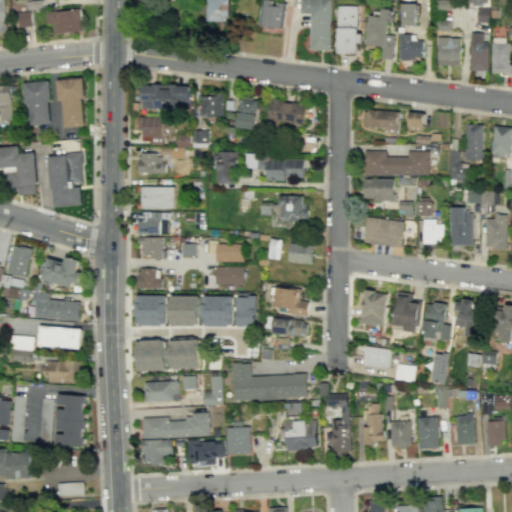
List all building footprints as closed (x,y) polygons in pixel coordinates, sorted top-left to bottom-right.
[(41,0),(24,0),(25,10),(42,8),(41,0)] [(205,0),(205,19),(228,19),(228,0),(205,0)] [(275,0),(274,0),(262,0),(259,25),(282,29),(286,3),(275,1),(275,0)] [(330,0),(299,0),(299,12),(310,13),(309,49),(330,49),(330,0)] [(450,0),(436,0),(437,9),(451,9),(450,0)] [(416,24),(415,14),(419,14),(419,3),(402,3),(402,25),(416,24)] [(357,5),(337,5),(336,52),(356,53),(357,43),(361,43),(361,33),(357,33),(357,5)] [(44,11),(45,23),(52,23),(53,33),(79,31),(78,19),(79,19),(78,8),(44,11)] [(395,34),(386,34),(387,22),(392,22),(393,8),(381,8),(380,14),(367,13),(365,44),(382,45),(381,58),(393,59),(395,34)] [(16,12),(18,27),(31,25),(30,11),(16,12)] [(451,29),(451,20),(439,20),(439,30),(451,29)] [(470,70),(488,70),(488,41),(483,41),(483,32),(470,32),(470,70)] [(400,58),(423,58),(423,36),(400,36),(400,58)] [(437,64),(460,65),(460,37),(438,36),(437,64)] [(510,72),(509,38),(500,38),(500,42),(491,43),(492,73),(510,72)] [(56,80),(82,78),(84,98),(81,99),(84,126),(64,128),(61,100),(58,101),(56,80)] [(22,83),(48,81),(50,102),(48,102),(50,124),(30,125),(28,104),(24,104),(22,83)] [(141,108),(188,108),(189,85),(141,84),(141,108)] [(0,85),(9,85),(12,120),(0,120),(0,85)] [(223,94),(201,94),(201,115),(223,116),(223,94)] [(257,97),(239,96),(237,127),(255,128),(257,97)] [(304,121),(306,102),(269,100),(268,119),(304,121)] [(399,111),(364,110),(364,128),(398,129),(399,111)] [(407,129),(422,130),(423,112),(408,111),(407,129)] [(163,127),(171,127),(171,117),(137,116),(137,128),(142,128),(141,137),(162,137),(163,127)] [(483,124),(466,123),(465,159),(482,160),(483,124)] [(511,136),(511,126),(495,125),(491,154),(509,156),(511,136)] [(193,147),(208,146),(208,129),(192,130),(193,147)] [(189,146),(188,134),(175,135),(176,146),(189,146)] [(34,152),(37,185),(34,185),(35,194),(19,195),(16,167),(0,168),(0,147),(18,146),(19,154),(34,152)] [(429,151),(408,150),(408,156),(386,156),(386,150),(364,150),(364,174),(429,175),(429,151)] [(449,178),(467,178),(468,162),(459,162),(460,150),(450,150),(449,178)] [(47,157),(62,155),(62,153),(81,151),(82,164),(80,164),(82,184),(77,184),(78,187),(80,187),(82,205),(54,207),(52,189),(50,189),(47,157)] [(215,183),(235,183),(235,151),(215,151),(215,183)] [(163,172),(163,153),(138,153),(138,172),(163,172)] [(503,187),(511,186),(511,169),(504,169),(503,187)] [(363,178),(364,197),(372,197),(373,201),(394,200),(394,178),(363,178)] [(172,208),(173,186),(140,185),(140,207),(172,208)] [(496,190),(467,190),(466,203),(496,204),(496,190)] [(303,195),(279,195),(279,219),(308,219),(308,206),(303,206),(303,195)] [(417,214),(430,215),(430,201),(418,200),(417,214)] [(473,213),(465,213),(465,207),(450,207),(450,244),(472,245),(473,213)] [(137,234),(165,233),(164,211),(137,211),(137,234)] [(485,218),(485,248),(507,248),(506,214),(494,214),(494,218),(485,218)] [(404,221),(366,216),(363,242),(401,246),(404,221)] [(423,243),(443,243),(443,221),(423,220),(423,243)] [(162,236),(139,236),(139,256),(162,256),(162,236)] [(281,239),(269,238),(268,257),(279,258),(281,239)] [(180,254),(193,255),(194,243),(181,242),(180,254)] [(241,261),(241,243),(214,242),(214,260),(241,261)] [(312,245),(289,242),(287,261),(311,263),(312,245)] [(13,244),(6,272),(26,277),(32,249),(13,244)] [(49,258),(43,279),(72,287),(74,282),(79,284),(82,273),(78,271),(81,259),(66,255),(65,262),(49,258)] [(242,266),(214,265),(213,283),(241,284),(242,266)] [(136,268),(136,287),(160,287),(159,267),(136,268)] [(308,300),(298,299),(299,289),(275,286),(273,306),(280,307),(279,312),(306,315),(308,300)] [(384,325),(386,291),(364,290),(362,324),(384,325)] [(413,292),(396,291),(394,330),(417,331),(418,302),(413,302),(413,292)] [(237,328),(237,325),(235,325),(235,296),(235,294),(247,294),(247,297),(254,297),(254,326),(244,326),(244,328),(237,328)] [(136,296),(166,296),(166,326),(136,326),(136,301),(136,296)] [(170,297),(198,297),(198,326),(169,326),(170,297)] [(206,326),(202,326),(202,297),(232,297),(231,326),(227,326),(227,328),(206,328),(206,326)] [(71,300),(77,300),(76,319),(55,317),(57,299),(65,299),(65,298),(72,298),(71,300)] [(473,309),(473,301),(457,299),(454,325),(465,326),(464,335),(476,336),(479,310),(473,309)] [(446,304),(427,301),(422,336),(438,338),(449,340),(451,324),(443,323),(446,304)] [(511,304),(498,304),(497,340),(511,340),(511,304)] [(83,329),(41,325),(39,346),(81,349),(83,329)] [(35,337),(11,335),(10,348),(34,350),(35,337)] [(168,342),(198,341),(199,369),(170,371),(168,342)] [(136,343),(164,342),(165,370),(137,372),(136,343)] [(390,367),(391,348),(364,346),(363,365),(390,367)] [(495,369),(496,351),(482,350),(481,369),(495,369)] [(431,381),(445,382),(448,354),(434,352),(431,381)] [(480,353),(468,353),(467,365),(480,366),(480,353)] [(48,383),(86,385),(86,360),(66,359),(66,361),(45,361),(45,367),(41,367),(41,378),(48,378),(48,383)] [(234,401),(231,364),(250,363),(251,377),(305,374),(307,397),(234,401)] [(414,365),(396,364),(395,379),(414,380),(414,365)] [(181,378),(194,377),(195,391),(181,391),(181,378)] [(210,392),(210,378),(221,377),(222,405),(211,406),(203,406),(203,392),(210,392)] [(143,384),(176,382),(177,401),(144,403),(143,384)] [(318,384),(327,384),(327,397),(318,397),(318,384)] [(352,451),(333,452),(332,420),(343,419),(342,406),(329,406),(329,394),(350,393),(352,451)] [(87,396),(58,394),(54,443),(83,445),(87,396)] [(15,395),(11,441),(22,442),(26,396),(15,395)] [(0,439),(10,440),(13,398),(0,397),(0,439)] [(42,398),(38,443),(49,444),(53,399),(42,398)] [(379,402),(370,403),(370,405),(368,405),(368,410),(364,410),(365,444),(376,443),(376,441),(385,440),(384,412),(380,413),(379,402)] [(457,444),(476,443),(475,418),(473,418),(473,412),(466,412),(466,415),(456,415),(457,444)] [(207,414),(209,436),(143,440),(142,419),(168,418),(168,422),(184,422),(184,418),(191,417),(191,414),(207,414)] [(418,417),(420,449),(440,448),(439,416),(418,417)] [(317,419),(286,420),(287,451),(308,450),(308,447),(318,446),(317,419)] [(391,421),(392,447),(412,446),(411,420),(391,421)] [(487,421),(488,446),(502,445),(502,440),(506,440),(505,420),(487,421)] [(294,428),(293,421),(286,421),(286,427),(279,427),(279,439),(286,439),(285,428),(294,428)] [(226,427),(228,454),(251,453),(250,426),(242,426),(241,422),(232,423),(232,427),(226,427)] [(140,442),(171,441),(172,458),(166,458),(166,466),(141,467),(140,442)] [(197,465),(198,463),(205,463),(205,466),(215,465),(215,458),(222,458),(221,445),(215,445),(215,443),(198,443),(198,441),(188,441),(189,465),(197,465)] [(31,450),(8,452),(7,448),(0,448),(0,476),(7,476),(7,480),(33,478),(31,450)] [(56,482),(56,495),(83,493),(82,481),(56,482)] [(0,501),(14,500),(13,482),(0,482),(0,501)] [(441,511),(422,511),(422,501),(429,501),(429,497),(441,496),(441,511)] [(368,511),(368,501),(383,500),(383,511),(368,511)] [(398,511),(398,508),(407,508),(407,502),(417,502),(417,511),(398,511)]
